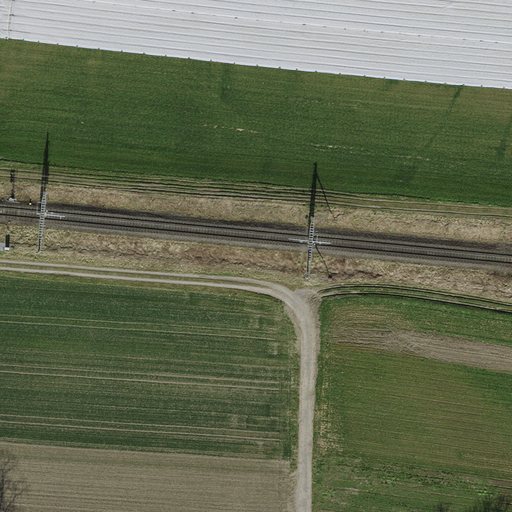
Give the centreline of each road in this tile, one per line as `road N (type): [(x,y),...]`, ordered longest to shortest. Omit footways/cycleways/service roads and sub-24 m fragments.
road 1 (track): [(511,207),(0,170)]
road 2 (track): [(311,289),(0,262)]
road 3 (track): [(311,289),(308,511)]
road 4 (track): [(511,306),(389,287),(311,289)]
